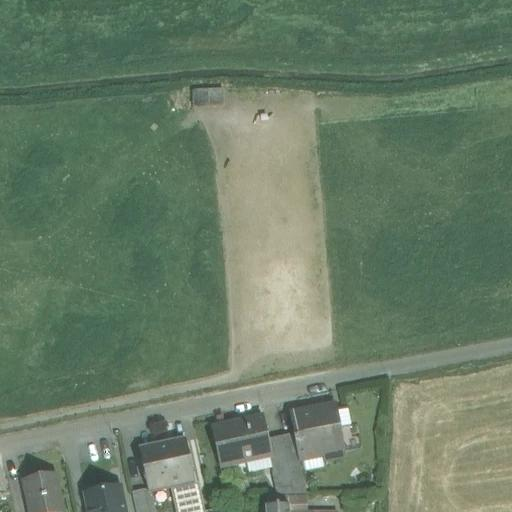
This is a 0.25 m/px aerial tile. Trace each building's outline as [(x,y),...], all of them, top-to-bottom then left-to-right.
[(225,114),(225,95),(199,95),(199,114),(225,114)] [(335,407),(291,415),(295,435),(300,462),(302,462),(344,453),(335,407)] [(262,419),(232,425),(232,423),(213,427),(222,468),(270,457),(271,457),(268,441),(262,417),(261,417),(262,419)] [(295,435),(283,438),(290,469),(302,466),(302,462),(300,462),(295,435)] [(283,438),(268,441),(271,457),(270,457),(273,472),(290,469),(283,438)] [(186,442),(139,452),(148,492),(173,487),(179,485),(178,479),(193,476),(186,442)] [(62,511),(55,476),(24,483),(30,511),(62,511)] [(193,476),(178,479),(179,485),(173,487),(178,511),(200,511),(194,481),(193,476)] [(125,511),(120,488),(85,495),(88,511),(125,511)] [(132,494),(135,511),(148,511),(144,491),(132,494)] [(368,511),(368,494),(346,495),(346,511),(368,511)]
